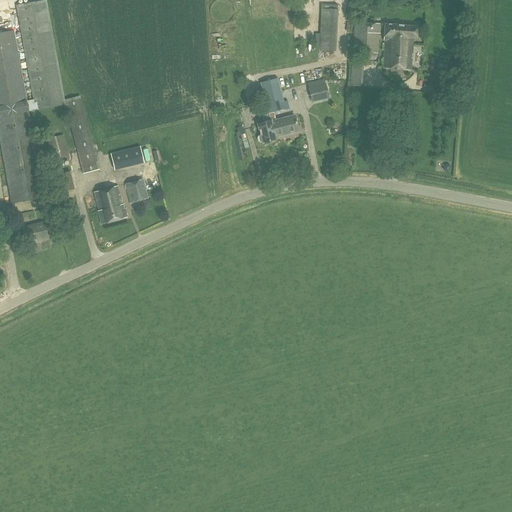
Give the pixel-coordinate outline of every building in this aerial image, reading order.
[(43,0),(16,5),(17,15),(20,15),(37,110),(65,106),(83,174),(99,169),(80,96),(65,100),(45,0),(43,0)] [(321,9),(318,50),(335,51),(338,10),(321,9)] [(28,112),(37,110),(20,15),(17,15),(10,16),(13,31),(0,33),(0,140),(12,203),(44,197),(28,112)] [(353,53),(378,54),(378,34),(381,34),(380,24),(354,23),(353,53)] [(416,38),(417,26),(384,24),(383,40),(385,40),(383,68),(411,71),(413,38),(416,38)] [(438,71),(436,84),(448,86),(451,65),(433,63),(432,70),(438,71)] [(283,102),(280,91),(277,79),(261,83),(268,113),(270,121),(271,121),(275,137),(298,131),(294,116),(276,120),(273,112),(289,108),(287,101),(283,102)] [(312,103),(329,98),(325,84),(308,88),(312,103)] [(343,145),(365,143),(360,97),(364,97),(363,86),(345,88),(348,121),(341,121),(343,145)] [(276,139),(275,137),(271,121),(270,121),(257,124),(262,143),(276,139)] [(235,133),(237,136),(245,134),(243,127),(236,129),(237,132),(235,133)] [(47,139),(54,163),(70,158),(63,135),(47,139)] [(120,171),(145,164),(140,150),(116,156),(120,171)] [(61,190),(64,190),(65,191),(75,189),(70,172),(60,174),(57,175),(61,190)] [(131,203),(147,199),(143,180),(126,184),(131,203)] [(127,218),(123,204),(122,204),(117,186),(94,192),(99,211),(98,211),(101,224),(127,218)] [(55,229),(51,216),(44,218),(45,222),(22,228),(27,244),(51,238),(49,230),(55,229)]
